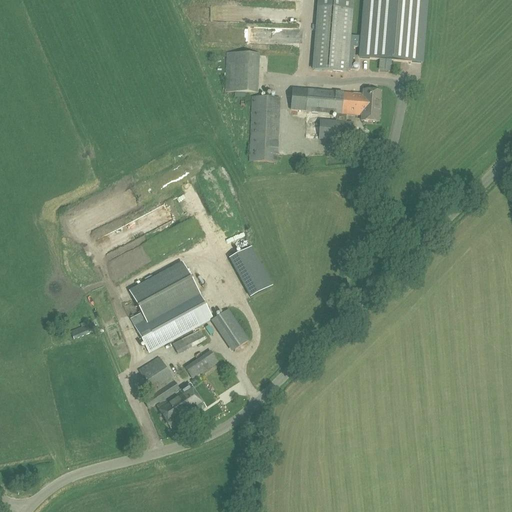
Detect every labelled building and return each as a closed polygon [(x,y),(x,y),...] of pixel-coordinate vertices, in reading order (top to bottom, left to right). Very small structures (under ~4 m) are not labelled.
[(351,36),(353,0),(319,0),(314,69),(348,72),(350,47),(351,36)] [(360,37),(351,36),(350,47),(354,48),(359,48),(358,59),(379,60),(379,70),(390,71),(391,62),(423,64),(427,13),(428,0),(362,0),(362,3),(360,37)] [(229,22),(228,8),(208,9),(209,23),(229,22)] [(302,28),(256,32),(257,46),(303,42),(302,28)] [(257,93),(259,54),(228,53),(226,92),(257,93)] [(379,122),(381,91),(364,90),(364,94),(293,89),(291,110),(337,113),(336,121),(321,120),(319,138),(352,140),(353,122),(346,122),(347,114),(362,115),(362,120),(379,122)] [(278,162),(280,98),(253,97),(250,161),(278,162)] [(216,178),(205,181),(211,202),(222,198),(216,178)] [(229,210),(222,213),(225,220),(232,217),(229,210)] [(171,250),(190,241),(184,227),(165,236),(171,250)] [(92,237),(96,244),(103,239),(99,232),(92,237)] [(150,238),(130,247),(132,252),(152,243),(150,238)] [(228,259),(249,299),(272,287),(251,247),(228,259)] [(183,263),(129,292),(141,314),(142,313),(145,319),(198,291),(183,263)] [(128,264),(120,268),(123,275),(132,271),(128,264)] [(198,291),(145,319),(142,313),(141,314),(131,319),(150,353),(213,319),(198,291)] [(235,349),(249,339),(228,309),(215,318),(235,349)] [(74,340),(97,330),(94,322),(71,332),(74,340)] [(178,354),(205,340),(200,330),(173,344),(178,354)] [(193,378),(218,362),(211,352),(186,368),(193,378)] [(139,371),(160,404),(180,391),(159,358),(139,371)] [(156,407),(172,430),(206,408),(190,384),(180,391),(160,404),(156,407)]
